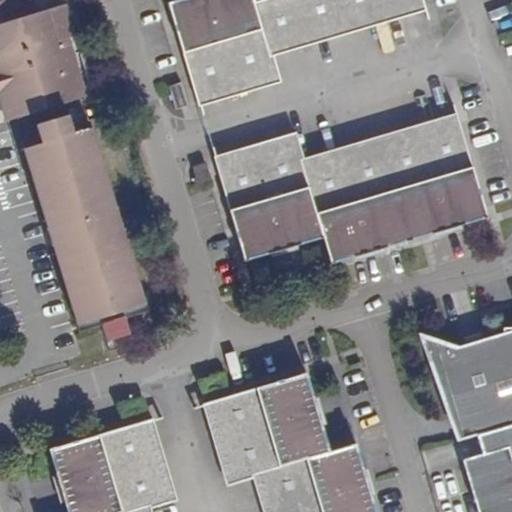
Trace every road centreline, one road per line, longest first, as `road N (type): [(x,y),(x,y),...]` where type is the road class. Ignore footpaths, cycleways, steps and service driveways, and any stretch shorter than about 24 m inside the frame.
road 1 (unknown): [(154,127),(482,33)]
road 2 (unknown): [(359,308),(417,511)]
road 3 (unknown): [(167,366),(210,511)]
